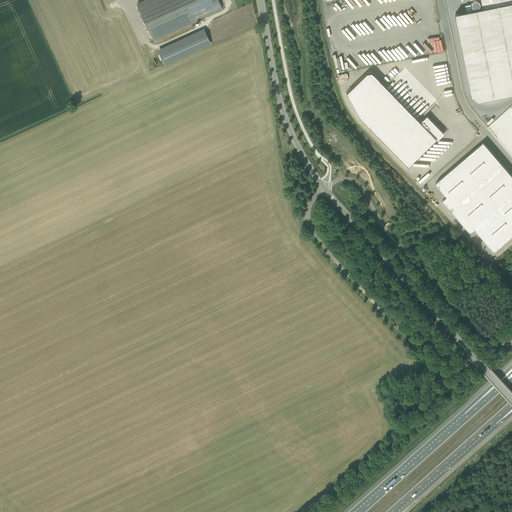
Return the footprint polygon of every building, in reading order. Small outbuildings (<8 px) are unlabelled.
[(153,40),(222,9),(217,0),(153,0),(138,7),(153,40)] [(466,11),(455,13),(472,95),(478,100),(511,93),(511,0),(481,0),(483,8),(472,10),(471,4),(465,5),(466,11)] [(205,29),(157,47),(163,63),(211,45),(205,29)] [(365,73),(346,92),(358,115),(408,165),(436,138),(437,139),(444,132),(426,115),(420,121),(371,72),(365,73)] [(511,174),(483,141),(435,183),(447,196),(442,200),(459,219),(463,215),(494,251),(511,235),(511,174)] [(423,186),(432,177),(425,170),(416,179),(423,186)]
